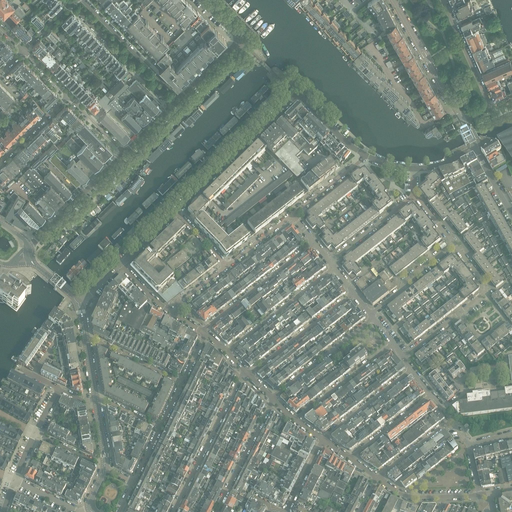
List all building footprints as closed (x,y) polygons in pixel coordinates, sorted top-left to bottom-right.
[(0,0),(0,13),(4,17),(8,13),(16,22),(17,22),(26,13),(18,5),(15,8),(6,0),(0,0)] [(52,0),(48,5),(52,9),(60,1),(58,0),(52,0)] [(111,0),(105,7),(108,11),(117,2),(116,1),(116,0),(111,0)] [(108,11),(112,15),(125,2),(123,0),(122,0),(119,4),(117,2),(108,11)] [(141,0),(143,1),(141,2),(142,3),(140,5),(142,7),(140,8),(142,10),(145,6),(146,7),(146,6),(146,7),(147,6),(146,6),(151,2),(151,1),(152,0),(141,0)] [(162,0),(163,1),(161,3),(163,5),(165,3),(168,6),(167,7),(173,14),(174,12),(178,15),(175,18),(177,20),(179,17),(182,20),(181,21),(184,24),(185,23),(197,11),(194,9),(194,8),(185,0),(186,0),(185,0),(162,0)] [(308,8),(312,4),(311,3),(314,0),(307,0),(301,5),(304,9),(307,7),(308,8)] [(376,12),(385,5),(385,3),(383,1),(382,0),(372,0),(367,4),(371,10),(372,10),(374,13),(376,12)] [(453,7),(458,18),(460,18),(463,17),(463,15),(467,13),(468,12),(470,12),(475,9),(473,5),(473,6),(469,0),(453,7)] [(60,1),(52,9),(47,14),(50,17),(52,15),(62,5),(62,3),(62,4),(60,1)] [(307,10),(310,14),(320,5),(317,1),(313,5),(312,4),(308,8),(308,9),(307,10)] [(125,2),(112,15),(116,19),(125,10),(123,9),(128,5),(125,2)] [(341,3),(336,7),(334,9),(337,11),(343,6),(341,3)] [(320,5),(310,14),(313,17),(315,15),(316,16),(320,13),(320,12),(323,9),(320,5)] [(385,5),(376,12),(385,31),(395,23),(388,9),(385,5)] [(485,8),(485,9),(486,13),(487,13),(487,14),(495,10),(492,5),(491,6),(490,6),(485,8)] [(116,19),(120,23),(129,14),(127,12),(131,8),(129,6),(125,10),(116,19)] [(197,11),(185,23),(181,27),(184,31),(185,31),(201,15),(197,11)] [(124,27),(137,15),(135,12),(131,16),(129,14),(120,23),(124,27)] [(320,13),(316,16),(317,17),(315,19),(318,22),(326,15),(323,12),(321,14),(320,13)] [(41,20),(40,18),(37,16),(35,14),(30,19),(39,28),(44,23),(41,20)] [(62,23),(67,28),(76,18),(72,14),(62,23)] [(137,15),(124,27),(136,39),(138,41),(152,55),(155,58),(156,59),(169,46),(168,45),(163,40),(162,40),(162,39),(163,38),(161,36),(160,37),(159,36),(147,24),(146,23),(148,22),(146,20),(144,22),(144,21),(138,14),(137,15)] [(208,23),(201,15),(185,31),(184,31),(174,41),(182,49),(200,32),(208,23)] [(326,15),(318,22),(321,26),(324,24),(325,25),(329,21),(328,20),(329,19),(326,15)] [(485,21),(487,20),(485,15),(472,20),(463,24),(461,25),(464,30),(479,23),(482,22),(485,21)] [(67,28),(71,33),(81,23),(76,18),(67,28)] [(324,27),(327,31),(335,24),(332,20),(330,22),(329,21),(325,25),(325,26),(324,27)] [(11,28),(18,35),(24,29),(25,28),(25,27),(23,25),(21,23),(19,25),(17,22),(11,28)] [(337,22),(335,24),(327,31),(330,35),(332,32),(333,33),(337,30),(336,29),(340,26),(337,22)] [(85,27),(81,23),(71,33),(73,34),(75,33),(77,35),(78,33),(85,27)] [(210,45),(216,51),(220,47),(226,41),(208,23),(200,32),(199,33),(201,35),(200,36),(206,41),(205,42),(209,46),(210,45)] [(385,31),(388,36),(399,30),(395,23),(385,31)] [(479,23),(464,30),(466,35),(466,36),(476,32),(474,28),(477,27),(480,26),(479,23)] [(77,39),(78,41),(89,31),(85,27),(78,33),(80,36),(77,39)] [(356,33),(358,35),(365,30),(362,27),(356,33)] [(24,29),(18,35),(24,41),(26,41),(32,35),(35,32),(33,30),(30,28),(28,30),(25,28),(24,29)] [(476,32),(466,36),(469,42),(470,45),(471,47),(473,51),(485,46),(487,45),(486,42),(487,42),(485,37),(483,38),(481,34),(480,35),(479,33),(482,31),(483,32),(487,31),(486,30),(485,28),(476,32)] [(332,36),(335,40),(343,33),(340,29),(338,31),(337,30),(333,33),(334,34),(332,36)] [(47,34),(55,43),(59,38),(51,30),(47,34)] [(365,30),(358,35),(361,38),(367,32),(365,30)] [(399,30),(388,36),(391,40),(401,34),(399,30)] [(92,35),(89,31),(78,41),(80,43),(84,39),(86,41),(92,35)] [(343,33),(335,40),(338,43),(341,41),(341,42),(346,38),(345,37),(346,36),(343,33)] [(391,40),(393,45),(404,39),(401,34),(391,40)] [(84,47),(86,49),(96,38),(92,35),(86,41),(83,44),(85,46),(84,47)] [(100,42),(96,38),(86,49),(87,50),(88,50),(90,52),(91,51),(100,42)] [(340,45),(344,48),(352,41),(348,38),(347,39),(346,38),(341,42),(342,43),(340,45)] [(393,45),(396,50),(406,44),(404,39),(393,45)] [(36,54),(43,47),(45,45),(40,41),(33,48),(33,50),(36,54)] [(355,45),(352,41),(344,48),(347,52),(349,50),(350,51),(354,47),(353,46),(355,45)] [(0,46),(0,55),(0,56),(9,47),(4,42),(0,46)] [(92,55),(93,56),(104,46),(100,42),(91,51),(93,53),(92,55)] [(209,46),(205,42),(204,43),(203,42),(176,69),(168,62),(172,58),(165,51),(156,59),(163,66),(159,70),(177,89),(216,51),(210,45),(209,46)] [(485,46),(473,51),(474,53),(476,59),(489,53),(487,49),(492,47),(490,43),(487,45),(485,46)] [(43,47),(36,54),(41,58),(52,46),(50,44),(45,49),(43,47)] [(396,50),(398,54),(409,48),(406,44),(396,50)] [(41,58),(45,62),(52,55),(50,53),(54,49),(52,46),(41,58)] [(104,46),(93,56),(95,58),(98,55),(100,58),(108,50),(104,46)] [(354,47),(350,51),(351,51),(349,53),(352,57),(360,50),(357,46),(355,48),(354,47)] [(0,65),(13,53),(13,51),(9,47),(0,56),(0,55),(0,65)] [(489,53),(476,59),(478,63),(479,65),(482,71),(495,65),(496,67),(510,61),(509,58),(506,59),(502,50),(505,49),(503,47),(489,53)] [(412,53),(409,48),(398,54),(401,59),(412,53)] [(99,62),(101,64),(111,53),(108,50),(100,58),(102,59),(101,60),(99,62)] [(49,66),(53,70),(60,64),(58,62),(62,57),(62,56),(65,53),(64,52),(60,55),(49,66)] [(363,53),(361,52),(353,58),(353,59),(354,58),(354,59),(352,61),(354,62),(353,63),(355,66),(356,65),(366,56),(363,53)] [(52,55),(45,62),(49,66),(60,55),(58,53),(53,57),(52,55)] [(111,53),(101,64),(102,65),(106,62),(108,63),(114,57),(111,53)] [(412,53),(401,59),(404,64),(415,58),(412,53)] [(356,65),(358,66),(357,67),(359,70),(360,69),(370,60),(366,56),(356,65)] [(107,70),(110,68),(118,60),(114,57),(108,63),(106,65),(107,67),(106,69),(107,70)] [(417,63),(415,58),(404,64),(407,69),(417,63)] [(118,60),(110,68),(111,70),(112,68),(114,70),(121,63),(118,60)] [(370,60),(360,69),(362,70),(361,72),(363,74),(365,73),(374,64),(370,60)] [(18,71),(25,64),(23,61),(21,62),(9,73),(13,76),(18,71)] [(53,70),(56,74),(63,67),(68,63),(66,61),(62,65),(60,63),(60,64),(53,70)] [(496,67),(483,73),(487,82),(511,70),(511,64),(510,61),(496,67)] [(121,63),(114,70),(116,72),(115,73),(116,75),(124,67),(121,63)] [(234,75),(239,80),(251,68),(247,63),(234,75)] [(407,69),(409,74),(420,68),(417,63),(407,69)] [(15,78),(17,80),(29,68),(28,66),(26,64),(25,64),(18,71),(20,73),(15,78)] [(56,74),(59,77),(71,66),(69,64),(65,68),(63,67),(56,74)] [(374,64),(365,73),(366,74),(365,76),(367,78),(369,77),(378,68),(374,64)] [(71,66),(59,77),(63,81),(70,73),(68,72),(73,68),(71,66)] [(124,67),(116,75),(118,77),(118,76),(120,78),(121,77),(128,71),(124,67)] [(29,68),(17,80),(19,82),(23,78),(25,80),(26,79),(33,72),(31,69),(29,68)] [(378,68),(369,77),(370,79),(369,80),(371,82),(373,81),(382,72),(378,68)] [(420,68),(409,74),(412,79),(423,72),(420,68)] [(511,70),(487,82),(488,84),(487,85),(488,86),(489,87),(506,80),(506,79),(511,77),(510,75),(511,74),(511,70)] [(70,73),(63,81),(66,84),(78,73),(76,71),(72,75),(70,73)] [(33,72),(26,79),(28,80),(23,85),(20,88),(22,90),(37,76),(35,74),(36,74),(33,72)] [(375,86),(377,85),(383,78),(386,76),(382,72),(373,81),(374,83),(373,84),(375,86)] [(423,72),(412,79),(415,83),(425,77),(423,72)] [(78,73),(66,84),(70,87),(77,81),(76,80),(77,80),(75,79),(79,75),(78,73)] [(318,98),(319,99),(319,98),(320,98),(321,97),(321,96),(321,95),(320,95),(320,94),(302,76),(301,75),(300,75),(299,75),(298,75),(297,76),(297,77),(297,78),(297,79),(298,79),(316,97),(316,98),(317,98),(318,98)] [(38,77),(37,76),(22,90),(25,92),(27,90),(27,89),(32,85),(34,87),(34,86),(41,80),(39,77),(38,77)] [(70,87),(73,91),(82,82),(84,80),(85,79),(84,77),(78,82),(77,81),(70,87)] [(415,83),(417,88),(428,82),(425,77),(415,83)] [(220,90),(224,94),(236,83),(231,78),(220,90)] [(377,85),(378,87),(377,88),(380,91),(381,89),(387,82),(383,78),(377,85)] [(110,90),(105,94),(112,100),(116,96),(121,101),(131,91),(127,88),(128,87),(127,86),(124,82),(121,79),(110,90)] [(128,87),(127,88),(131,91),(153,113),(159,107),(156,103),(158,101),(149,92),(148,91),(136,79),(128,87)] [(41,80),(34,86),(36,88),(31,93),(32,95),(44,83),(41,80)] [(74,92),(76,94),(83,87),(82,86),(86,81),(84,80),(82,82),(73,91),(74,92)] [(506,80),(489,87),(492,93),(502,88),(508,85),(506,82),(507,82),(506,80)] [(392,87),(387,82),(381,89),(382,91),(381,92),(384,95),(385,93),(392,87)] [(417,88),(420,92),(430,86),(428,82),(417,88)] [(41,94),(48,87),(44,83),(32,95),(34,97),(39,92),(41,94)] [(83,87),(76,94),(80,98),(91,86),(88,86),(85,89),(83,87)] [(91,86),(80,98),(83,101),(90,95),(88,93),(94,88),(92,86),(91,86)] [(249,101),(253,105),(268,90),(264,86),(249,101)] [(430,86),(420,92),(422,97),(433,91),(432,88),(430,86)] [(38,100),(40,102),(51,90),(48,87),(41,94),(43,95),(38,100)] [(396,91),(392,87),(385,93),(386,95),(385,96),(388,99),(389,98),(389,97),(396,91)] [(502,88),(492,93),(494,99),(496,99),(507,94),(504,89),(503,90),(502,88)] [(51,90),(40,102),(41,104),(46,99),(48,101),(41,107),(45,111),(57,98),(57,96),(51,90)] [(0,97),(0,105),(3,109),(0,112),(3,110),(4,110),(14,99),(14,98),(12,96),(11,95),(7,91),(0,97)] [(400,95),(396,91),(389,97),(389,98),(390,99),(389,100),(392,103),(393,102),(393,101),(400,95)] [(433,91),(422,97),(425,102),(436,96),(433,91)] [(202,105),(206,109),(219,96),(215,92),(202,105)] [(83,101),(86,105),(95,96),(93,94),(91,96),(90,95),(83,101)] [(105,94),(97,102),(101,106),(106,111),(100,117),(99,117),(100,119),(108,126),(112,130),(114,133),(120,139),(123,141),(123,142),(129,135),(134,131),(112,107),(108,104),(112,100),(105,94)] [(404,99),(400,95),(393,101),(393,102),(394,103),(393,104),(396,107),(397,106),(404,99)] [(95,96),(86,105),(90,108),(98,100),(96,98),(95,96)] [(112,100),(108,104),(112,107),(134,131),(141,124),(142,123),(135,116),(132,112),(126,106),(125,105),(121,101),(116,96),(112,100)] [(436,96),(425,102),(428,107),(439,101),(436,96)] [(133,97),(125,105),(126,106),(132,112),(135,116),(142,123),(151,114),(144,107),(143,109),(140,107),(142,105),(133,97)] [(0,115),(2,118),(12,108),(14,105),(19,101),(16,99),(16,100),(16,101),(15,100),(14,99),(4,110),(3,110),(0,112),(0,113),(2,115),(1,116),(0,115)] [(400,111),(401,110),(407,103),(408,103),(404,99),(397,106),(398,107),(397,108),(400,111)] [(33,108),(40,115),(44,111),(32,100),(30,101),(35,106),(33,108)] [(428,107),(431,112),(441,106),(439,101),(428,107)] [(97,102),(91,109),(94,113),(101,106),(97,102)] [(234,114),(239,119),(252,107),(247,102),(234,114)] [(411,108),(409,105),(407,103),(401,110),(402,111),(401,112),(404,115),(405,114),(410,108),(411,108)] [(285,117),(282,119),(287,124),(294,131),(297,129),(291,123),(303,110),(297,104),(284,117),(285,117)] [(441,106),(431,112),(433,116),(444,110),(441,106)] [(55,117),(55,118),(55,117),(57,120),(58,121),(59,119),(61,117),(63,116),(62,116),(70,109),(68,107),(67,107),(68,107),(65,107),(55,117)] [(28,110),(36,119),(40,115),(33,108),(31,110),(29,108),(28,110)] [(185,122),(189,126),(193,122),(194,122),(196,120),(195,120),(203,112),(199,108),(191,116),(191,115),(189,117),(189,118),(185,122)] [(408,119),(409,118),(413,114),(414,113),(412,110),(410,108),(405,114),(406,115),(405,116),(408,119)] [(63,119),(60,122),(61,123),(60,124),(61,125),(73,113),(70,109),(62,116),(63,116),(61,117),(63,119)] [(28,114),(26,115),(33,122),(36,119),(28,110),(26,112),(28,114)] [(291,123),(297,129),(309,117),(303,110),(291,123)] [(73,113),(61,125),(62,126),(62,125),(63,126),(68,122),(70,123),(77,116),(73,113)] [(415,115),(413,114),(409,118),(410,119),(409,120),(414,125),(415,126),(416,126),(417,126),(417,125),(418,125),(418,124),(419,123),(419,122),(418,121),(415,115)] [(22,115),(21,117),(29,126),(33,122),(26,115),(24,117),(22,115)] [(71,125),(67,130),(69,131),(81,120),(77,116),(70,123),(71,125)] [(21,120),(19,122),(26,129),(29,126),(21,117),(19,118),(21,120)] [(219,132),(223,135),(238,121),(234,117),(219,132)] [(297,129),(294,131),(309,146),(309,145),(313,142),(312,141),(315,139),(323,131),(309,117),(297,129)] [(272,153),(289,171),(293,175),(297,178),(307,169),(306,168),(296,157),(303,150),(308,155),(314,150),(309,145),(309,146),(294,131),(287,124),(282,119),(276,125),(275,126),(274,127),(274,126),(273,127),(286,139),(279,146),(272,153)] [(52,120),(48,124),(55,131),(55,130),(59,135),(61,133),(59,130),(60,128),(56,124),(54,122),(52,120)] [(81,120),(69,131),(71,133),(75,129),(77,131),(84,124),(81,120)] [(14,124),(22,132),(26,129),(19,122),(17,124),(15,122),(14,124)] [(77,131),(76,132),(89,144),(87,145),(103,161),(105,160),(105,161),(112,153),(113,154),(113,153),(84,123),(84,124),(77,131)] [(451,124),(447,126),(444,128),(442,129),(444,133),(446,132),(454,127),(452,123),(451,124)] [(12,129),(19,136),(22,132),(14,124),(12,126),(14,127),(12,129)] [(48,124),(45,127),(56,139),(58,136),(54,132),(55,131),(48,124)] [(168,136),(173,141),(185,129),(180,124),(168,136)] [(441,134),(435,125),(431,128),(430,128),(426,131),(425,131),(425,132),(425,133),(425,134),(425,135),(426,136),(428,136),(429,135),(434,132),(437,137),(441,134)] [(45,127),(40,131),(47,138),(49,136),(54,141),(56,139),(45,127)] [(267,134),(279,146),(286,139),(273,127),(271,129),(267,134)] [(8,129),(7,131),(15,139),(19,136),(12,129),(10,131),(8,129)] [(511,130),(497,139),(511,160),(511,130)] [(5,136),(12,143),(15,139),(7,131),(5,132),(7,134),(5,136)] [(40,131),(37,135),(46,144),(48,142),(46,140),(48,139),(47,138),(40,131)] [(313,142),(309,145),(314,150),(320,145),(329,136),(323,131),(315,139),(312,141),(313,142)] [(204,146),(208,150),(222,136),(217,132),(204,146)] [(279,146),(267,134),(260,140),(260,141),(267,148),(272,153),(279,146)] [(37,135),(34,138),(41,146),(43,144),(44,146),(46,144),(37,135)] [(0,137),(8,146),(12,143),(5,136),(3,138),(1,136),(0,137)] [(329,136),(320,145),(324,149),(332,140),(329,136)] [(0,145),(5,150),(8,146),(0,137),(0,145)] [(66,142),(65,143),(76,154),(77,153),(82,157),(94,170),(103,161),(87,145),(85,144),(81,148),(71,137),(70,138),(66,142)] [(159,146),(163,150),(172,141),(168,137),(159,146)] [(34,138),(30,142),(39,151),(41,149),(39,147),(41,146),(34,138)] [(324,149),(327,152),(336,144),(332,140),(324,149)] [(267,148),(260,141),(259,141),(257,143),(246,154),(245,155),(243,157),(206,193),(203,196),(203,197),(203,198),(201,199),(207,206),(209,204),(210,204),(213,201),(250,164),(252,163),(253,161),(265,150),(264,150),(266,148),(267,148)] [(30,142),(27,145),(34,152),(36,151),(37,152),(39,151),(30,142)] [(481,151),(486,158),(495,153),(500,150),(496,142),(481,151)] [(54,144),(25,172),(30,177),(29,178),(26,181),(35,190),(36,190),(42,196),(54,209),(65,199),(51,185),(50,186),(35,170),(49,156),(50,157),(54,153),(58,149),(54,144)] [(339,147),(336,144),(327,152),(334,159),(335,158),(344,150),(341,148),(339,147)] [(27,145),(23,149),(32,158),(34,156),(32,154),(34,152),(27,145)] [(148,158),(152,162),(163,152),(159,148),(148,158)] [(23,149),(20,152),(27,159),(28,158),(30,159),(32,158),(23,149)] [(190,159),(195,164),(204,155),(199,150),(190,159)] [(335,158),(338,161),(339,162),(341,160),(342,158),(347,152),(344,150),(335,158)] [(20,152),(16,155),(25,165),(27,163),(25,161),(27,159),(20,152)] [(342,158),(345,160),(350,154),(350,153),(347,152),(342,158)] [(50,157),(48,159),(76,187),(82,182),(78,177),(67,166),(54,153),(50,157)] [(495,153),(486,158),(489,164),(499,158),(495,153)] [(16,155),(12,159),(19,166),(22,164),(23,166),(25,165),(16,155)] [(82,157),(76,163),(89,175),(94,170),(82,157)] [(460,163),(463,169),(466,167),(467,169),(477,163),(474,157),(472,157),(460,163)] [(309,166),(306,168),(307,169),(311,174),(319,183),(337,169),(334,165),(329,158),(316,168),(317,169),(313,172),(309,166)] [(490,165),(493,171),(506,164),(503,158),(490,165)] [(12,159),(9,162),(18,172),(20,170),(18,168),(19,166),(12,159)] [(138,172),(142,175),(151,162),(146,159),(138,172)] [(67,166),(78,177),(82,182),(89,175),(76,163),(73,160),(67,166)] [(9,162),(5,166),(12,173),(14,171),(16,173),(18,172),(9,162)] [(173,178),(177,181),(193,166),(189,162),(173,178)] [(463,169),(460,163),(454,166),(452,168),(434,172),(435,172),(441,182),(449,196),(452,194),(453,194),(456,192),(471,184),(466,176),(464,173),(466,173),(465,170),(463,169)] [(477,163),(467,169),(468,171),(469,170),(470,173),(480,168),(477,163)] [(5,166),(2,169),(11,178),(13,177),(11,174),(12,173),(5,166)] [(352,178),(358,186),(364,181),(366,183),(364,184),(366,187),(368,186),(377,196),(375,198),(377,201),(379,199),(380,201),(378,203),(377,203),(373,206),(380,214),(384,211),(392,205),(392,204),(392,203),(393,203),(393,202),(393,201),(392,200),(391,200),(390,201),(389,201),(389,200),(388,200),(386,197),(388,196),(386,194),(387,193),(382,188),(382,187),(378,183),(379,183),(378,182),(374,177),(373,177),(372,175),(370,176),(368,174),(368,173),(367,173),(367,172),(368,171),(368,170),(368,169),(367,169),(366,168),(365,169),(364,169),(352,178)] [(470,176),(471,178),(482,172),(480,168),(470,173),(471,176),(470,176)] [(2,169),(0,171),(0,174),(5,180),(7,178),(9,180),(11,178),(2,169)] [(50,171),(44,178),(51,185),(65,199),(71,193),(50,171)] [(420,191),(430,204),(437,198),(434,194),(433,194),(431,192),(433,190),(434,191),(436,190),(434,187),(441,182),(435,172),(433,173),(433,172),(425,181),(427,183),(425,185),(426,186),(423,188),(423,187),(422,187),(421,187),(420,187),(420,188),(419,188),(420,189),(420,190),(420,191)] [(482,172),(471,178),(472,180),(473,179),(475,182),(485,177),(482,172)] [(22,175),(19,178),(33,192),(35,190),(26,181),(29,178),(24,173),(22,175)] [(128,188),(134,193),(144,179),(138,174),(128,188)] [(300,181),(308,192),(319,183),(311,174),(304,179),(303,179),(300,181)] [(475,182),(471,184),(456,192),(453,194),(456,199),(465,195),(488,182),(485,177),(475,182)] [(158,191),(163,195),(176,182),(172,178),(158,191)] [(352,178),(347,181),(354,190),(358,187),(358,186),(352,178)] [(118,183),(124,187),(127,184),(121,179),(118,183)] [(242,228),(250,238),(250,237),(250,238),(308,192),(300,181),(299,180),(298,179),(293,183),(296,186),(247,224),(245,221),(240,224),(243,228),(242,228)] [(347,181),(343,185),(350,193),(354,190),(347,181)] [(343,185),(339,188),(346,196),(350,193),(343,185)] [(491,219),(511,255),(511,234),(499,212),(488,192),(492,190),(490,187),(486,189),(484,186),(475,191),(489,215),(490,217),(491,219)] [(335,191),(342,200),(346,196),(339,188),(335,191)] [(116,201),(120,206),(132,194),(128,189),(116,201)] [(331,194),(338,203),(342,200),(335,191),(331,194)] [(15,200),(5,217),(30,232),(31,232),(32,231),(39,225),(22,208),(23,208),(21,206),(24,201),(25,199),(18,195),(14,192),(10,196),(12,197),(15,200)] [(142,205),(146,209),(158,197),(154,193),(142,205)] [(338,203),(331,194),(327,197),(334,206),(338,203)] [(42,196),(35,203),(48,216),(54,209),(42,196)] [(327,197),(323,200),(330,209),(334,206),(327,197)] [(440,202),(437,198),(430,204),(433,208),(440,202)] [(207,206),(201,199),(200,199),(197,202),(196,202),(195,203),(194,203),(193,204),(192,205),(191,206),(191,207),(190,208),(188,211),(189,213),(187,216),(191,220),(191,219),(195,222),(194,223),(219,248),(226,257),(238,247),(250,238),(242,228),(231,237),(229,239),(228,238),(205,214),(205,215),(202,212),(207,207),(207,206)] [(455,204),(458,209),(464,204),(461,199),(455,204)] [(323,200),(319,204),(326,212),(330,209),(323,200)] [(98,216),(102,220),(117,206),(113,201),(98,216)] [(23,208),(22,208),(39,225),(45,218),(29,202),(23,208)] [(444,207),(440,202),(433,208),(436,212),(444,207)] [(316,206),(323,215),(326,212),(319,204),(316,206)] [(366,206),(376,218),(380,214),(373,206),(371,208),(368,204),(366,206)] [(400,215),(406,222),(413,217),(414,219),(412,221),(414,224),(416,222),(425,233),(423,234),(425,237),(427,236),(429,238),(426,240),(426,239),(421,242),(428,251),(432,248),(432,247),(441,240),(441,239),(441,237),(440,237),(438,237),(438,238),(434,234),(437,231),(436,232),(435,230),(431,225),(430,224),(422,213),(422,214),(420,211),(421,211),(421,210),(418,213),(415,209),(416,208),(416,207),(416,206),(415,205),(413,205),(412,206),(412,205),(404,212),(400,215)] [(316,206),(313,209),(320,217),(323,215),(316,206)] [(365,212),(372,221),(376,218),(366,206),(365,207),(368,210),(365,212)] [(436,212),(440,217),(447,211),(444,207),(436,212)] [(126,221),(130,225),(143,213),(139,208),(126,221)] [(320,217),(313,209),(307,213),(310,217),(306,221),(312,229),(317,226),(320,230),(325,227),(323,224),(324,223),(320,217)] [(358,212),(368,224),(372,221),(365,212),(363,214),(360,211),(358,212)] [(447,211),(440,217),(443,221),(448,218),(447,218),(450,215),(447,211)] [(357,219),(364,227),(368,224),(358,212),(357,213),(360,217),(357,219)] [(448,218),(451,222),(458,216),(454,212),(450,215),(447,218),(448,218)] [(396,218),(402,227),(407,223),(406,222),(400,215),(396,218)] [(458,216),(451,222),(454,226),(461,220),(458,216)] [(364,227),(357,219),(355,221),(352,217),(350,218),(360,230),(364,227)] [(83,232),(88,237),(102,223),(97,218),(83,232)] [(349,225),(356,233),(360,230),(350,218),(349,219),(352,223),(349,225)] [(396,218),(392,221),(398,230),(402,227),(396,218)] [(454,226),(458,230),(465,225),(461,220),(454,226)] [(183,291),(178,284),(174,278),(156,259),(158,256),(157,255),(160,252),(165,257),(167,256),(162,251),(168,245),(173,250),(174,248),(169,243),(176,237),(181,242),(182,241),(177,236),(184,229),(177,221),(150,248),(148,250),(147,250),(132,265),(132,267),(157,292),(158,292),(158,293),(168,303),(183,291)] [(392,221),(387,225),(394,233),(398,230),(392,221)] [(356,233),(349,225),(347,227),(344,223),(342,225),(352,237),(356,233)] [(292,225),(285,231),(291,239),(292,241),(295,238),(300,235),(292,225)] [(352,237),(342,225),(341,226),(344,229),(341,231),(348,240),(352,237)] [(383,228),(390,236),(394,233),(387,225),(383,228)] [(465,225),(458,230),(461,235),(468,229),(465,225)] [(112,237),(114,239),(123,231),(121,228),(112,237)] [(383,228),(380,231),(386,239),(390,236),(383,228)] [(127,234),(130,238),(136,232),(133,229),(127,234)] [(348,240),(341,231),(335,236),(331,231),(329,232),(327,229),(322,233),(326,237),(321,240),(328,249),(332,245),(336,249),(348,240)] [(291,239),(285,231),(281,234),(287,242),(288,244),(292,241),(291,239)] [(380,231),(376,234),(382,242),(386,239),(380,231)] [(463,238),(467,242),(474,236),(470,232),(463,238)] [(284,245),(287,242),(281,234),(278,237),(284,245)] [(376,234),(372,237),(378,245),(382,242),(376,234)] [(69,248),(73,251),(85,239),(81,235),(69,248)] [(295,238),(297,241),(301,246),(306,243),(300,235),(295,238)] [(474,236),(467,242),(470,246),(477,240),(474,236)] [(58,243),(62,246),(67,240),(64,237),(61,240),(58,243)] [(278,237),(274,239),(281,247),(283,245),(284,247),(285,246),(284,245),(278,237)] [(368,240),(374,249),(378,245),(372,237),(368,240)] [(98,246),(103,251),(111,243),(106,238),(98,246)] [(271,242),(277,250),(278,251),(282,249),(281,247),(274,239),(271,242)] [(368,240),(364,243),(371,252),(374,249),(368,240)] [(470,246),(473,250),(481,245),(477,240),(470,246)] [(415,242),(424,254),(428,251),(421,242),(419,244),(416,241),(415,242)] [(277,250),(271,242),(267,245),(274,253),(277,250)] [(413,249),(420,257),(424,254),(415,242),(413,243),(416,247),(413,249)] [(293,243),(290,245),(295,251),(298,249),(294,243),(294,244),(293,243)] [(360,246),(367,255),(371,252),(364,243),(360,246)] [(264,247),(270,255),(272,254),(274,255),(275,254),(274,253),(267,245),(264,247)] [(295,251),(290,245),(286,248),(291,254),(295,251)] [(484,249),(481,245),(473,250),(477,255),(480,252),(480,253),(484,249)] [(356,249),(363,258),(367,255),(360,246),(356,249)] [(264,247),(261,250),(267,258),(268,259),(269,258),(268,257),(270,255),(264,247)] [(408,247),(407,248),(416,260),(420,257),(413,249),(411,251),(408,247)] [(283,251),(288,257),(291,254),(286,248),(283,251)] [(416,260),(407,248),(405,250),(408,253),(405,255),(412,264),(416,260)] [(56,261),(60,265),(70,253),(66,249),(56,261)] [(87,260),(91,264),(102,253),(98,249),(87,260)] [(363,258),(356,249),(343,259),(347,263),(342,267),(349,275),(353,272),(357,276),(361,272),(359,270),(360,268),(356,263),(363,258)] [(167,263),(173,271),(175,269),(176,269),(190,259),(183,250),(169,261),(167,263)] [(257,253),(264,260),(265,259),(267,260),(268,259),(267,258),(261,250),(257,253)] [(288,257),(283,251),(279,253),(280,254),(284,259),(288,257)] [(308,254),(315,263),(318,260),(319,259),(313,251),(312,251),(308,254)] [(472,258),(476,262),(483,257),(480,253),(480,252),(477,255),(472,258)] [(254,255),(260,263),(262,265),(263,263),(264,262),(264,260),(257,253),(254,255)] [(399,255),(408,267),(412,264),(405,255),(403,257),(400,253),(399,255)] [(304,257),(311,266),(313,264),(315,263),(308,254),(304,257)] [(250,258),(257,266),(260,263),(254,255),(250,258)] [(408,267),(399,255),(397,256),(400,259),(397,261),(404,270),(408,267)] [(273,258),(278,265),(281,262),(277,257),(276,256),(273,258)] [(438,267),(444,274),(449,271),(448,270),(451,268),(452,270),(451,271),(453,273),(455,271),(466,284),(463,286),(465,288),(466,287),(468,289),(465,291),(464,290),(460,294),(466,301),(479,291),(478,290),(479,289),(479,288),(479,287),(478,286),(476,286),(476,287),(474,285),(476,284),(475,283),(474,281),(475,280),(461,263),(459,264),(458,262),(457,263),(455,260),(456,260),(456,258),(456,257),(455,257),(453,257),(452,256),(438,266),(439,267),(438,267)] [(205,258),(207,261),(208,260),(213,267),(218,264),(212,257),(208,259),(206,257),(205,258)] [(311,266),(304,257),(299,260),(306,269),(311,266)] [(476,262),(479,267),(487,261),(483,257),(476,262)] [(251,268),(252,270),(253,271),(254,271),(258,268),(257,266),(250,258),(246,261),(252,268),(251,268)] [(269,261),(271,263),(274,267),(278,265),(273,258),(269,261)] [(315,263),(319,267),(323,264),(319,259),(318,260),(315,263),(313,264),(314,265),(315,263)] [(203,263),(209,271),(213,267),(208,260),(207,261),(203,263)] [(391,261),(400,273),(404,270),(397,261),(395,263),(392,260),(391,261)] [(66,277),(71,282),(87,266),(83,261),(80,264),(79,263),(78,264),(78,265),(75,268),(74,268),(71,271),(72,272),(71,272),(70,272),(69,273),(69,274),(66,277)] [(243,264),(248,271),(249,272),(252,270),(251,268),(252,268),(246,261),(243,264)] [(295,264),(299,270),(303,267),(298,261),(295,264)] [(400,273),(391,261),(389,262),(392,266),(389,268),(396,276),(400,273)] [(490,265),(487,261),(479,267),(483,271),(490,265)] [(198,263),(196,265),(198,267),(199,267),(205,274),(209,271),(203,263),(200,266),(198,263)] [(264,268),(263,267),(262,265),(260,263),(257,266),(258,268),(260,270),(264,275),(268,273),(264,268)] [(243,264),(239,267),(244,274),(248,271),(243,264)] [(266,264),(263,267),(264,268),(268,273),(271,270),(267,265),(266,264)] [(291,267),(294,271),(295,273),(299,270),(295,264),(291,267)] [(493,269),(490,265),(483,271),(486,275),(493,269)] [(308,269),(308,270),(314,277),(318,274),(315,270),(312,266),(308,269)] [(195,270),(200,277),(205,274),(199,267),(198,267),(195,270)] [(235,270),(240,277),(244,274),(239,267),(235,270)] [(290,274),(294,279),(298,276),(295,273),(294,271),(291,267),(287,270),(290,274)] [(438,267),(434,270),(440,278),(444,274),(438,267)] [(256,273),(260,279),(264,275),(260,270),(258,268),(254,271),(255,273),(256,273)] [(371,271),(377,278),(379,276),(374,269),(371,271)] [(497,274),(493,269),(486,275),(489,279),(497,274)] [(189,270),(188,271),(190,274),(191,273),(196,280),(200,277),(195,270),(191,273),(189,270)] [(231,274),(238,282),(241,279),(240,277),(235,270),(231,274)] [(283,273),(290,282),(294,279),(290,274),(287,270),(283,273)] [(304,273),(310,280),(314,277),(308,270),(304,273)] [(370,302),(373,306),(397,287),(394,283),(392,284),(389,281),(393,278),(387,270),(379,276),(382,280),(370,289),(364,282),(366,281),(364,277),(355,284),(366,298),(368,300),(369,302),(370,302)] [(430,274),(436,281),(440,278),(434,270),(430,274)] [(191,273),(190,274),(186,277),(192,284),(196,280),(191,273)] [(251,274),(252,276),(256,282),(260,279),(256,273),(255,273),(254,274),(252,273),(251,274)] [(290,282),(283,273),(279,276),(284,282),(286,285),(290,282)] [(300,276),(303,279),(306,283),(310,280),(304,273),(300,276)] [(227,277),(234,285),(238,282),(231,274),(227,277)] [(436,281),(430,274),(426,277),(431,284),(436,281)] [(489,279),(493,284),(500,278),(497,274),(489,279)] [(120,277),(114,283),(118,288),(119,289),(126,282),(121,277),(121,276),(120,277)] [(248,279),(252,285),(256,282),(252,276),(248,279)] [(284,282),(279,276),(275,280),(280,285),(284,282)] [(327,279),(331,284),(335,280),(332,276),(327,279)] [(182,280),(188,287),(192,284),(186,277),(183,279),(181,277),(179,278),(181,281),(182,280)] [(223,280),(230,288),(234,285),(227,277),(223,280)] [(242,280),(248,288),(252,285),(248,279),(246,277),(242,280)] [(421,280),(427,288),(431,284),(426,277),(421,280)] [(296,281),(301,287),(306,283),(303,279),(302,280),(300,278),(296,281)] [(500,278),(493,284),(496,288),(503,282),(500,278)] [(331,284),(327,279),(323,283),(329,291),(333,289),(331,286),(330,285),(331,284)] [(182,280),(181,281),(178,284),(183,291),(188,287),(182,280)] [(230,288),(223,280),(219,283),(226,291),(230,288)] [(238,283),(245,291),(248,288),(242,280),(238,283)] [(267,286),(273,293),(276,291),(273,288),(278,285),(274,280),(267,286)] [(331,284),(334,288),(339,284),(335,280),(331,284)] [(417,284),(423,291),(427,288),(421,280),(417,284)] [(301,287),(296,281),(293,284),(294,286),(294,287),(297,291),(301,287)] [(2,283),(0,285),(0,298),(12,307),(16,310),(25,299),(27,296),(31,296),(31,295),(29,292),(28,291),(27,290),(24,287),(22,286),(20,285),(19,284),(17,283),(15,283),(13,282),(11,282),(10,282),(9,284),(14,288),(13,290),(12,289),(2,283)] [(126,282),(119,289),(121,291),(120,292),(128,300),(136,292),(126,282)] [(106,290),(106,291),(112,294),(118,288),(114,283),(111,286),(110,286),(106,290)] [(215,286),(222,294),(226,291),(219,283),(215,286)] [(234,286),(236,288),(241,294),(245,291),(238,283),(234,286)] [(319,285),(325,293),(326,294),(329,291),(323,283),(319,285)] [(423,291),(417,284),(413,287),(419,294),(423,291)] [(316,288),(322,296),(325,293),(319,285),(316,288)] [(215,286),(211,289),(218,297),(222,294),(215,286)] [(262,290),(267,296),(268,298),(270,297),(271,295),(270,294),(271,293),(266,286),(262,290)] [(285,294),(288,297),(292,294),(288,289),(285,286),(281,289),(283,291),(285,294)] [(413,287),(409,290),(414,298),(419,294),(413,287)] [(232,291),(237,297),(241,294),(236,288),(232,291)] [(313,291),(318,297),(319,299),(322,296),(316,288),(313,291)] [(330,292),(336,300),(341,297),(337,292),(334,288),(330,292)] [(218,297),(211,289),(208,292),(213,298),(212,299),(214,301),(218,297)] [(337,292),(341,297),(346,293),(342,289),(337,292)] [(258,293),(263,299),(267,296),(262,290),(258,293)] [(414,298),(409,290),(405,294),(410,301),(414,298)] [(104,294),(103,296),(118,303),(119,301),(116,300),(117,296),(112,294),(106,291),(105,291),(104,294)] [(228,294),(233,300),(237,297),(232,291),(228,294)] [(279,294),(284,301),(288,297),(285,294),(283,291),(279,294)] [(309,293),(314,299),(315,299),(318,297),(313,291),(310,292),(309,293)] [(491,297),(495,301),(502,296),(499,291),(491,297)] [(136,292),(128,300),(132,304),(129,306),(132,310),(135,307),(139,311),(147,303),(136,292)] [(208,292),(203,295),(209,302),(212,299),(213,298),(208,292)] [(330,292),(326,294),(333,303),(336,300),(330,292)] [(237,323),(240,326),(244,332),(253,325),(245,315),(247,313),(248,315),(253,311),(252,310),(255,308),(262,317),(271,310),(265,302),(263,299),(258,293),(246,302),(242,305),(242,306),(230,314),(235,320),(237,323)] [(314,299),(309,293),(306,296),(310,302),(314,299)] [(233,300),(228,294),(224,297),(229,303),(233,300)] [(274,297),(280,304),(284,301),(279,294),(278,294),(274,297)] [(325,297),(324,298),(325,300),(330,305),(333,303),(326,294),(326,295),(327,297),(326,298),(325,297)] [(400,297),(406,304),(410,301),(405,294),(400,297)] [(455,297),(461,305),(466,301),(460,294),(455,297)] [(203,295),(200,298),(203,302),(204,301),(206,304),(209,302),(203,295)] [(269,299),(276,307),(280,304),(274,297),(273,295),(269,299)] [(102,298),(101,301),(112,307),(114,304),(117,306),(118,303),(103,296),(102,298)] [(302,299),(309,307),(312,304),(310,302),(306,296),(302,299)] [(495,301),(498,306),(505,300),(502,296),(495,301)] [(220,300),(225,306),(229,303),(224,297),(220,300)] [(320,300),(326,308),(330,305),(325,300),(324,298),(323,297),(320,300)] [(396,300),(402,308),(406,304),(400,297),(396,300)] [(461,305),(455,297),(451,301),(457,308),(461,305)] [(201,304),(203,306),(206,304),(204,301),(203,302),(200,298),(196,301),(199,305),(201,304)] [(269,299),(265,302),(271,310),(276,307),(269,299)] [(309,307),(302,299),(299,301),(302,306),(303,306),(304,307),(306,309),(309,307)] [(216,304),(221,309),(225,306),(220,300),(216,304)] [(320,300),(316,302),(323,311),(326,308),(320,300)] [(398,311),(402,308),(396,300),(392,304),(392,305),(393,305),(398,311)] [(498,306),(501,310),(509,304),(505,300),(498,306)] [(99,304),(98,306),(114,313),(115,314),(116,312),(111,309),(112,307),(101,301),(99,304)] [(351,311),(354,314),(359,310),(352,301),(351,301),(347,305),(351,311)] [(457,308),(451,301),(447,304),(453,311),(457,308)] [(323,311),(316,302),(309,308),(316,316),(323,311)] [(125,303),(117,320),(121,322),(139,331),(150,307),(147,303),(139,311),(135,307),(132,310),(129,306),(125,303)] [(296,310),(297,312),(301,309),(300,307),(297,303),(293,306),(296,310)] [(189,306),(198,315),(202,312),(199,309),(197,306),(196,308),(192,304),(189,306)] [(221,309),(216,304),(212,307),(217,313),(221,309),(221,310),(221,309)] [(390,310),(393,315),(398,311),(393,305),(392,305),(392,304),(387,307),(388,308),(386,310),(388,312),(390,310)] [(443,307),(448,315),(453,311),(447,304),(443,307)] [(501,310),(505,314),(511,308),(509,304),(501,310)] [(211,311),(201,318),(202,319),(203,319),(205,322),(212,317),(212,316),(217,313),(212,307),(211,305),(206,308),(208,310),(210,309),(211,311)] [(343,308),(348,314),(351,311),(347,305),(343,308)] [(97,308),(96,311),(107,317),(109,314),(113,315),(114,313),(98,306),(97,308)] [(295,314),(297,312),(296,310),(293,306),(289,309),(292,313),(294,315),(295,317),(297,316),(296,314),(296,315),(295,314)] [(150,307),(139,331),(150,336),(151,335),(153,336),(159,326),(163,316),(164,315),(160,313),(152,308),(151,307),(150,307)] [(443,307),(438,311),(444,318),(448,315),(443,307)] [(198,315),(201,318),(211,311),(210,309),(208,310),(206,308),(202,312),(198,315)] [(309,308),(305,311),(311,320),(316,316),(309,308)] [(339,311),(344,317),(348,314),(343,308),(339,311)] [(292,313),(289,309),(284,313),(289,319),(294,315),(292,313)] [(39,331),(47,337),(49,338),(54,331),(50,329),(54,324),(58,327),(59,326),(64,318),(54,310),(44,324),(39,331)] [(359,310),(354,314),(352,315),(353,316),(355,316),(356,317),(357,318),(358,317),(362,314),(359,310)] [(95,314),(94,316),(109,323),(111,324),(112,322),(106,319),(107,317),(96,311),(95,314)] [(302,317),(306,323),(311,320),(305,311),(302,313),(305,316),(304,317),(303,316),(302,317)] [(335,314),(340,320),(344,317),(339,311),(335,314)] [(398,311),(393,315),(399,322),(403,318),(398,311)] [(438,311),(434,314),(440,321),(444,318),(438,311)] [(280,316),(285,322),(289,319),(284,313),(280,316)] [(228,323),(229,325),(235,320),(230,314),(224,320),(227,324),(228,323)] [(335,314),(332,317),(336,323),(340,320),(335,314)] [(430,317),(436,325),(440,321),(434,314),(430,317)] [(92,320),(91,321),(94,322),(103,326),(104,324),(108,325),(109,323),(94,316),(93,318),(92,320)] [(153,337),(152,340),(155,342),(157,343),(159,343),(161,345),(163,346),(166,339),(175,322),(174,322),(175,321),(166,316),(165,317),(163,316),(159,326),(153,336),(153,337)] [(276,319),(281,325),(285,322),(280,316),(276,319)] [(295,317),(298,321),(302,327),(306,323),(302,317),(300,319),(299,318),(299,319),(297,316),(295,317)] [(336,323),(332,317),(328,319),(332,325),(336,323)] [(354,317),(352,319),(356,325),(360,322),(357,318),(356,317),(354,317)] [(430,317),(426,321),(431,328),(436,325),(430,317)] [(59,326),(61,327),(72,326),(71,323),(64,318),(59,326)] [(348,322),(353,328),(356,325),(352,319),(351,318),(349,320),(348,319),(347,320),(348,322)] [(281,326),(281,325),(276,319),(272,323),(275,327),(276,329),(281,326)] [(331,331),(333,330),(331,327),(332,325),(328,319),(324,322),(329,328),(331,331)] [(343,323),(349,331),(353,328),(348,322),(347,320),(343,323)] [(294,324),(298,330),(302,327),(298,321),(294,324)] [(426,321),(421,324),(427,331),(431,328),(426,321)] [(454,327),(457,331),(465,325),(461,321),(454,327)] [(93,326),(92,328),(95,329),(102,332),(103,333),(106,328),(103,326),(94,322),(92,325),(93,326)] [(166,339),(163,346),(165,347),(170,349),(174,342),(182,327),(180,326),(181,325),(180,324),(179,324),(179,323),(178,323),(176,322),(176,323),(175,323),(175,322),(166,339)] [(319,326),(324,332),(326,335),(331,331),(329,328),(324,322),(319,326)] [(220,330),(221,331),(225,328),(224,326),(223,327),(220,323),(217,326),(220,329),(219,330),(220,331),(220,330)] [(267,326),(272,332),(276,329),(275,327),(272,323),(267,326)] [(339,326),(340,328),(345,334),(349,331),(343,323),(339,326)] [(403,327),(409,334),(413,331),(413,330),(408,323),(403,327)] [(503,326),(508,334),(511,330),(511,328),(507,323),(503,326)] [(290,327),(295,333),(298,330),(294,324),(290,327)] [(421,324),(417,327),(423,335),(427,331),(421,324)] [(457,331),(461,335),(468,330),(465,325),(457,331)] [(220,329),(217,326),(212,329),(220,337),(222,335),(219,332),(221,331),(220,330),(220,331),(219,330),(220,329)] [(235,330),(240,335),(244,332),(240,326),(235,330)] [(263,329),(268,336),(272,332),(267,326),(263,329)] [(324,332),(319,326),(315,330),(320,336),(324,332)] [(508,334),(503,326),(498,330),(504,337),(508,334)] [(174,342),(170,349),(171,350),(173,350),(176,344),(177,345),(180,339),(184,340),(185,337),(186,337),(188,331),(182,327),(174,342)] [(286,331),(290,336),(295,333),(290,327),(286,331)] [(413,330),(413,331),(418,337),(419,338),(423,335),(417,327),(413,330)] [(333,330),(335,332),(333,334),(338,340),(341,337),(337,331),(335,328),(333,330)] [(337,331),(341,337),(345,334),(340,328),(337,331)] [(93,332),(93,333),(94,334),(97,336),(98,336),(99,337),(100,337),(102,332),(95,329),(93,332)] [(263,329),(258,333),(263,339),(268,336),(263,329)] [(109,336),(107,340),(107,341),(111,343),(116,333),(116,331),(113,330),(113,331),(112,331),(109,336)] [(116,333),(111,343),(115,345),(120,335),(122,332),(118,330),(116,333)] [(320,336),(315,330),(311,333),(316,339),(320,336)] [(461,335),(464,339),(471,334),(468,330),(461,335)] [(494,333),(500,340),(504,337),(498,330),(494,333)] [(47,337),(39,331),(36,336),(44,341),(47,337)] [(62,333),(64,348),(75,346),(73,331),(62,333)] [(183,342),(181,346),(191,351),(197,338),(196,336),(188,331),(186,337),(185,337),(184,340),(183,342)] [(290,336),(286,331),(282,334),(286,339),(290,336)] [(413,331),(409,334),(412,338),(410,340),(411,342),(418,337),(413,331)] [(103,333),(102,332),(100,337),(107,340),(109,336),(108,335),(103,333)] [(232,332),(227,336),(229,338),(232,341),(236,338),(233,335),(233,334),(232,332)] [(440,336),(446,343),(451,339),(445,332),(440,336)] [(120,335),(115,345),(120,347),(126,334),(124,333),(123,336),(120,335)] [(229,338),(227,336),(225,333),(223,336),(221,338),(228,345),(232,341),(229,338)] [(258,333),(254,336),(261,345),(264,343),(262,341),(264,340),(263,339),(258,333)] [(490,337),(496,344),(500,340),(494,333),(490,337)] [(126,334),(120,347),(124,349),(129,339),(129,337),(130,336),(126,334)] [(282,334),(278,337),(282,342),(286,339),(282,334)] [(310,334),(306,337),(310,342),(311,342),(314,339),(310,334)] [(464,339),(467,344),(475,338),(471,334),(464,339)] [(328,338),(332,344),(337,340),(333,335),(328,338)] [(36,336),(33,340),(41,346),(44,341),(36,336)] [(254,336),(250,340),(255,346),(257,344),(259,347),(261,345),(254,336)] [(436,339),(442,346),(446,343),(440,336),(436,339)] [(129,339),(124,349),(128,351),(133,341),(134,338),(132,337),(132,339),(131,340),(129,339)] [(278,337),(274,340),(278,346),(282,342),(278,337)] [(301,340),(305,346),(308,344),(311,347),(312,346),(313,345),(311,342),(310,342),(306,337),(301,340)] [(490,337),(486,340),(491,347),(496,344),(490,337)] [(133,341),(128,351),(132,353),(137,343),(134,342),(136,339),(134,338),(133,341)] [(328,338),(324,342),(328,347),(332,344),(328,338)] [(467,344),(471,348),(478,342),(475,338),(467,344)] [(436,339),(432,342),(438,350),(442,346),(436,339)] [(33,340),(30,344),(38,350),(41,346),(33,340)] [(249,347),(250,349),(252,348),(254,350),(257,348),(255,346),(250,340),(245,343),(249,347)] [(263,343),(266,346),(270,352),(274,349),(270,343),(268,340),(263,343)] [(278,346),(274,340),(270,343),(274,349),(278,346)] [(297,344),(301,349),(305,346),(301,340),(297,344)] [(491,347),(486,340),(482,343),(487,350),(491,347)] [(317,342),(319,345),(323,351),(328,347),(324,342),(323,342),(322,341),(320,342),(319,341),(317,342)] [(428,346),(433,353),(438,350),(432,342),(428,346)] [(471,348),(474,352),(481,347),(478,342),(471,348)] [(137,343),(132,353),(136,355),(141,345),(137,343)] [(249,350),(250,349),(249,347),(245,343),(241,346),(245,351),(244,351),(244,352),(246,351),(249,355),(251,353),(249,350)] [(27,348),(35,354),(38,350),(30,344),(27,348)] [(145,347),(140,357),(145,359),(151,346),(146,344),(145,347)] [(301,349),(297,344),(293,347),(292,348),(297,354),(299,352),(298,351),(301,349)] [(312,346),(315,349),(319,354),(323,351),(319,345),(317,347),(315,344),(313,345),(312,346)] [(141,345),(136,355),(140,357),(145,347),(141,345)] [(58,349),(60,359),(77,356),(75,346),(64,348),(58,349)] [(151,346),(145,359),(148,361),(153,351),(154,348),(151,346)] [(181,346),(178,353),(180,354),(181,353),(188,357),(191,351),(181,346)] [(203,363),(205,360),(206,358),(210,348),(208,346),(206,346),(203,353),(199,362),(198,364),(202,366),(203,363)] [(239,355),(244,351),(245,351),(241,346),(235,351),(239,355)] [(262,349),(266,355),(270,352),(266,346),(262,349)] [(428,346),(423,349),(429,356),(433,353),(428,346)] [(103,394),(144,414),(148,407),(111,389),(110,392),(108,391),(108,389),(111,389),(106,362),(103,362),(102,354),(106,355),(107,352),(97,347),(96,348),(103,394)] [(344,362),(350,370),(368,357),(362,348),(361,347),(350,355),(351,356),(344,362)] [(481,347),(474,352),(477,357),(485,351),(481,347)] [(35,354),(27,348),(24,353),(32,359),(35,354)] [(206,358),(210,360),(214,352),(210,348),(206,358)] [(299,356),(297,354),(292,348),(288,351),(292,357),(295,355),(297,358),(299,356)] [(308,349),(310,352),(314,358),(319,354),(315,349),(312,351),(310,348),(308,349)] [(258,353),(262,358),(266,355),(262,349),(258,353)] [(419,352),(425,360),(429,356),(423,349),(419,352)] [(153,351),(148,361),(153,363),(157,353),(153,351)] [(157,353),(153,363),(157,365),(162,353),(158,351),(158,353),(157,353)] [(162,353),(157,365),(161,367),(166,357),(163,356),(164,354),(165,352),(163,351),(162,353)] [(172,354),(175,356),(186,361),(188,357),(180,354),(178,353),(174,351),(172,354)] [(244,351),(239,355),(243,359),(248,356),(249,355),(246,351),(244,352),(244,351)] [(283,354),(290,363),(292,362),(289,359),(292,357),(288,351),(283,354)] [(303,353),(310,361),(314,358),(310,352),(308,354),(306,351),(303,353)] [(214,352),(210,360),(209,362),(214,364),(218,356),(214,352)] [(388,363),(389,364),(389,365),(392,362),(393,362),(391,359),(395,356),(392,352),(390,352),(384,357),(388,363)] [(425,360),(419,352),(415,356),(418,359),(415,361),(418,364),(420,362),(421,363),(425,360)] [(21,357),(29,363),(32,359),(24,353),(21,357)] [(258,361),(254,356),(251,353),(249,355),(248,356),(250,359),(254,364),(258,361)] [(299,356),(301,359),(305,365),(310,361),(303,353),(299,356)] [(117,366),(158,385),(161,378),(112,354),(110,358),(114,360),(113,363),(115,364),(113,367),(117,367),(117,366)] [(286,366),(288,364),(290,363),(283,354),(279,357),(286,366)] [(68,368),(69,372),(79,370),(77,356),(60,359),(61,365),(61,369),(64,368),(68,368)] [(175,356),(174,358),(177,359),(176,361),(184,365),(186,361),(175,356)] [(213,365),(218,368),(222,360),(218,356),(214,364),(213,365)] [(250,359),(248,356),(243,359),(250,367),(254,364),(250,359)] [(389,365),(390,366),(393,364),(394,366),(396,368),(397,367),(401,364),(395,356),(391,359),(393,362),(392,362),(389,365)] [(29,363),(21,357),(18,361),(19,362),(18,363),(18,364),(24,367),(24,366),(26,367),(29,363)] [(166,357),(161,367),(165,369),(167,365),(170,359),(166,357)] [(280,367),(282,369),(283,369),(284,368),(286,366),(279,357),(275,360),(280,367)] [(294,360),(297,362),(301,368),(305,365),(301,359),(299,361),(297,358),(294,360)] [(379,361),(386,369),(390,366),(389,365),(389,364),(388,365),(383,358),(379,361)] [(222,360),(218,368),(212,380),(218,383),(221,376),(219,375),(225,363),(222,360)] [(271,364),(276,370),(278,368),(280,371),(282,369),(280,367),(275,360),(271,364)] [(290,363),(293,366),(297,371),(301,368),(297,362),(294,364),(292,361),(292,362),(290,363)] [(386,369),(379,361),(376,363),(380,369),(380,370),(382,372),(386,369)] [(61,370),(61,369),(61,365),(54,362),(52,365),(57,367),(57,368),(61,370)] [(339,365),(346,374),(350,370),(344,362),(339,365)] [(456,366),(462,373),(466,369),(460,362),(456,366)] [(172,363),(171,365),(173,366),(173,368),(181,372),(182,368),(172,363)] [(225,363),(219,375),(221,376),(218,383),(220,384),(223,378),(229,366),(225,363)] [(271,364),(267,367),(272,373),(276,370),(271,364)] [(286,366),(289,369),(293,375),(297,371),(293,366),(290,367),(288,364),(286,366)] [(371,367),(376,373),(376,372),(377,373),(378,373),(377,372),(378,371),(380,370),(375,364),(371,367)] [(394,366),(392,368),(397,375),(405,368),(401,364),(397,367),(396,368),(394,366)] [(462,373),(456,366),(455,364),(451,367),(452,369),(458,376),(462,373)] [(40,374),(45,376),(49,368),(45,365),(44,367),(44,366),(43,366),(40,372),(41,373),(40,374)] [(167,365),(165,369),(166,369),(178,375),(179,374),(181,372),(173,368),(170,367),(168,365),(167,365)] [(195,369),(210,376),(211,374),(207,372),(207,371),(208,370),(205,368),(197,365),(195,369)] [(317,368),(322,374),(325,371),(324,369),(321,365),(317,368)] [(335,368),(342,377),(346,374),(339,365),(335,368)] [(226,383),(232,370),(229,366),(223,378),(225,379),(224,382),(226,383)] [(262,371),(267,377),(272,373),(267,367),(262,371)] [(368,370),(372,376),(376,373),(371,367),(368,370)] [(390,374),(393,377),(397,375),(392,368),(392,367),(389,370),(391,373),(390,374)] [(447,370),(448,372),(453,379),(458,376),(452,369),(451,367),(447,370)] [(53,369),(49,368),(45,376),(49,378),(53,369)] [(284,368),(283,369),(285,371),(284,372),(289,378),(293,375),(289,369),(286,370),(284,368)] [(322,374),(317,368),(314,371),(318,377),(322,374)] [(342,377),(335,368),(332,371),(338,380),(342,377)] [(49,378),(53,380),(57,371),(53,369),(49,378)] [(195,369),(193,373),(201,377),(204,379),(206,377),(208,378),(210,376),(195,369)] [(236,374),(232,370),(226,383),(225,385),(222,383),(221,385),(225,386),(229,389),(236,374)] [(364,372),(367,376),(367,377),(367,376),(369,378),(372,376),(368,370),(364,372)] [(57,371),(53,380),(57,383),(60,376),(61,374),(57,371)] [(257,374),(265,382),(269,379),(268,377),(268,378),(267,377),(262,371),(257,374)] [(278,372),(281,375),(285,381),(289,378),(284,372),(282,374),(280,371),(278,372)] [(314,371),(310,374),(311,375),(310,375),(314,380),(318,377),(314,371)] [(384,374),(389,381),(393,377),(390,374),(388,371),(385,373),(384,374)] [(12,372),(10,375),(10,374),(6,379),(7,379),(8,380),(7,381),(12,383),(17,374),(12,372)] [(327,375),(334,383),(338,380),(331,372),(327,375)] [(360,376),(366,383),(367,383),(365,381),(368,379),(367,377),(367,376),(364,372),(360,376)] [(428,377),(431,381),(438,376),(435,372),(428,377)] [(62,374),(61,374),(60,376),(57,383),(65,387),(65,386),(67,383),(65,382),(66,381),(67,379),(64,378),(65,377),(65,373),(62,374)] [(193,373),(191,378),(201,383),(202,381),(200,380),(201,377),(193,373)] [(17,386),(22,376),(17,374),(12,383),(17,386)] [(310,374),(306,377),(310,384),(315,380),(314,380),(310,375),(311,375),(310,374)] [(380,378),(385,384),(389,381),(384,374),(380,378)] [(285,381),(281,375),(277,378),(281,384),(285,381)] [(327,375),(323,378),(330,386),(334,383),(327,375)] [(17,386),(22,388),(26,379),(22,376),(17,386)] [(366,383),(360,376),(356,379),(361,384),(363,383),(364,385),(366,383)] [(431,381),(434,385),(441,380),(438,376),(431,381)] [(306,377),(302,380),(307,387),(311,384),(310,384),(306,377)] [(120,384),(129,388),(131,383),(123,378),(120,384)] [(201,383),(191,378),(189,382),(197,386),(198,384),(200,385),(201,383)] [(269,379),(265,382),(273,390),(277,387),(272,382),(271,380),(272,380),(271,378),(269,379)] [(281,384),(277,378),(272,382),(277,387),(281,384)] [(330,386),(323,378),(319,381),(326,389),(330,386)] [(380,378),(377,380),(379,382),(378,383),(381,387),(385,384),(380,378)] [(26,390),(31,381),(26,379),(22,388),(26,390)] [(361,384),(356,379),(352,381),(357,387),(359,390),(363,387),(361,384)] [(160,389),(170,394),(174,386),(173,384),(164,380),(160,389)] [(302,388),(303,389),(305,392),(307,390),(309,389),(307,387),(302,380),(298,383),(302,388)] [(379,382),(377,380),(376,380),(372,383),(378,390),(381,387),(378,383),(379,382)] [(434,385),(438,389),(445,384),(441,380),(434,385)] [(31,392),(36,383),(31,381),(26,390),(31,392)] [(315,383),(318,387),(322,392),(326,389),(319,381),(315,383)] [(349,384),(354,390),(356,389),(357,387),(352,381),(349,384)] [(189,382),(187,387),(201,394),(205,396),(206,393),(199,390),(200,388),(197,386),(189,382)] [(36,383),(31,392),(36,395),(40,386),(36,383)] [(129,388),(138,392),(140,387),(131,383),(129,388)] [(294,386),(300,393),(301,393),(300,392),(303,389),(302,388),(298,383),(294,386)] [(367,391),(370,396),(378,390),(372,383),(369,386),(371,388),(367,391)] [(219,390),(226,394),(228,390),(217,384),(216,386),(220,388),(219,390)] [(242,401),(242,402),(244,403),(242,407),(246,409),(254,394),(250,390),(244,384),(242,384),(238,392),(235,398),(242,401)] [(311,387),(313,390),(318,396),(322,392),(318,387),(317,387),(315,384),(311,387)] [(349,384),(345,387),(350,393),(354,390),(349,384)] [(438,389),(441,393),(448,388),(445,384),(438,389)] [(82,385),(74,386),(75,391),(77,392),(77,393),(78,393),(82,395),(83,393),(82,385)] [(40,386),(36,395),(40,397),(41,396),(42,396),(45,392),(45,391),(44,392),(43,391),(45,388),(40,386)] [(289,390),(293,396),(294,397),(294,396),(296,397),(297,396),(296,395),(298,393),(299,394),(300,393),(294,386),(289,390)] [(138,392),(147,397),(149,391),(140,387),(138,392)] [(187,387),(184,391),(192,395),(193,396),(196,395),(199,397),(201,394),(187,387)] [(342,390),(347,396),(350,393),(345,387),(342,390)] [(309,388),(309,389),(307,390),(310,393),(309,393),(314,399),(318,396),(313,390),(312,391),(309,388)] [(441,393),(444,397),(451,392),(448,388),(441,393)] [(457,405),(452,408),(458,415),(461,415),(461,416),(461,417),(511,410),(511,388),(505,390),(505,393),(490,395),(490,392),(473,394),(473,396),(467,397),(468,402),(461,403),(459,403),(459,404),(457,405)] [(160,389),(156,398),(166,402),(170,394),(160,389)] [(217,394),(224,398),(226,394),(219,390),(217,389),(217,390),(218,391),(217,394)] [(293,397),(293,396),(289,390),(285,393),(292,402),(293,401),(291,397),(292,396),(293,397)] [(304,392),(303,393),(310,402),(314,399),(309,393),(310,393),(307,390),(305,392),(304,392)] [(338,393),(343,399),(347,396),(342,390),(338,393)] [(182,396),(192,401),(194,399),(191,398),(192,395),(184,391),(182,396)] [(214,395),(213,397),(222,402),(224,398),(217,394),(213,392),(212,394),(214,395)] [(358,395),(363,401),(366,399),(363,395),(361,392),(358,395)] [(391,392),(387,395),(391,400),(394,403),(398,400),(397,399),(395,400),(394,398),(396,397),(391,392)] [(409,392),(405,395),(409,400),(410,399),(413,403),(417,400),(414,396),(413,397),(411,395),(410,393),(409,392)] [(451,392),(444,397),(447,401),(454,396),(451,392)] [(280,397),(288,405),(292,402),(285,393),(280,397)] [(303,393),(293,401),(292,402),(288,405),(296,413),(310,402),(303,393)] [(334,395),(341,404),(342,403),(344,401),(345,401),(343,400),(341,401),(343,399),(338,393),(334,395)] [(253,406),(257,397),(254,394),(246,409),(245,412),(249,414),(250,412),(251,409),(253,406)] [(340,405),(341,404),(334,395),(331,398),(336,405),(338,407),(339,406),(340,405)] [(387,395),(384,398),(390,406),(394,403),(391,400),(387,395)] [(405,395),(402,397),(406,402),(409,406),(413,403),(410,399),(409,400),(405,395)] [(60,408),(62,409),(67,399),(63,396),(62,397),(59,405),(61,406),(60,408)] [(182,396),(180,401),(190,406),(192,401),(182,396)] [(0,404),(0,407),(3,409),(9,400),(4,397),(0,404)] [(209,401),(220,406),(222,402),(213,397),(211,397),(209,401)] [(251,409),(255,411),(261,401),(257,397),(253,406),(251,409)] [(402,397),(398,400),(400,402),(401,404),(400,404),(401,406),(402,405),(405,409),(409,406),(406,402),(402,397)] [(151,406),(161,411),(166,402),(156,398),(151,406)] [(328,401),(332,407),(333,408),(336,405),(331,398),(328,401)] [(350,401),(352,403),(355,407),(359,404),(355,399),(354,398),(350,401)] [(384,398),(380,401),(384,406),(387,409),(390,406),(384,398)] [(71,401),(67,399),(62,409),(64,410),(65,408),(67,409),(71,401)] [(8,412),(13,403),(8,401),(9,400),(3,409),(8,412)] [(76,403),(71,401),(67,409),(66,411),(68,412),(69,411),(71,412),(71,411),(72,410),(76,403)] [(178,405),(193,413),(194,411),(193,410),(193,409),(190,407),(190,406),(180,401),(178,405)] [(207,405),(208,405),(218,410),(220,406),(209,401),(207,405)] [(261,401),(255,411),(253,416),(258,418),(264,405),(263,403),(261,401)] [(328,401),(324,404),(329,410),(332,407),(328,401)] [(342,403),(341,404),(340,405),(342,408),(347,414),(351,410),(346,403),(344,401),(342,403)] [(348,402),(346,403),(351,410),(355,407),(352,403),(350,404),(348,402)] [(422,409),(428,417),(438,410),(432,402),(430,402),(422,409)] [(13,403),(8,412),(13,414),(17,406),(13,403)] [(85,408),(76,403),(72,410),(71,411),(71,412),(72,411),(74,412),(75,411),(75,410),(77,410),(86,409),(85,408)] [(238,412),(242,413),(243,411),(244,410),(240,408),(232,404),(230,408),(238,412)] [(324,404),(320,406),(325,412),(326,411),(328,414),(331,412),(329,410),(324,404)] [(372,407),(376,412),(377,413),(381,410),(380,409),(376,404),(372,406),(372,407)] [(178,405),(175,410),(183,414),(184,411),(192,415),(193,413),(178,405)] [(208,405),(206,409),(216,414),(218,410),(208,405)] [(13,414),(17,417),(22,409),(17,406),(13,414)] [(161,411),(151,406),(147,415),(156,420),(158,419),(161,411)] [(206,409),(200,406),(198,409),(207,413),(206,414),(214,419),(216,414),(206,409)] [(321,420),(324,418),(328,414),(326,411),(325,412),(320,406),(314,411),(321,420)] [(113,416),(118,418),(120,414),(108,407),(106,409),(107,412),(113,416)] [(371,407),(368,410),(372,415),(375,413),(376,412),(372,407),(371,407)] [(228,412),(241,418),(243,414),(242,413),(238,412),(230,408),(228,412)] [(336,413),(340,419),(344,416),(339,410),(337,408),(334,410),(336,413)] [(339,410),(344,416),(347,414),(342,408),(339,410)] [(27,411),(22,409),(17,417),(22,420),(28,409),(27,411)] [(22,420),(27,423),(29,418),(30,419),(32,415),(33,412),(28,409),(22,420)] [(422,409),(413,416),(417,422),(422,418),(424,420),(428,417),(422,409)] [(173,414),(185,420),(186,419),(192,422),(193,419),(183,414),(175,410),(173,414)] [(364,413),(368,418),(372,415),(368,410),(364,413)] [(393,410),(389,413),(393,418),(397,415),(393,410)] [(321,420),(314,411),(306,418),(306,420),(314,425),(321,420)] [(385,411),(383,413),(384,415),(385,416),(389,421),(393,418),(389,413),(387,414),(385,411)] [(226,416),(234,420),(236,420),(237,419),(240,420),(241,418),(228,412),(226,416)] [(270,414),(263,429),(268,431),(269,428),(271,426),(276,415),(273,412),(271,412),(271,413),(270,414)] [(205,417),(204,419),(212,423),(214,419),(206,414),(202,413),(201,415),(205,417)] [(364,422),(367,425),(368,424),(366,422),(369,420),(368,418),(364,413),(360,416),(364,422)] [(121,422),(124,424),(127,417),(120,414),(118,418),(117,420),(118,424),(120,423),(121,423),(121,422)] [(173,414),(171,418),(179,422),(180,420),(187,424),(188,421),(185,420),(173,414)] [(441,422),(438,417),(436,416),(434,414),(430,417),(432,419),(436,425),(441,422)] [(247,419),(255,423),(257,419),(249,415),(247,419)] [(280,418),(276,415),(271,426),(269,428),(272,430),(274,424),(277,425),(280,418)] [(384,415),(381,418),(386,424),(389,421),(385,416),(384,415)] [(224,420),(236,426),(237,425),(233,423),(234,420),(226,416),(224,420)] [(360,416),(356,419),(360,424),(362,423),(363,425),(365,426),(367,425),(364,422),(360,416)] [(375,419),(374,419),(376,421),(377,422),(381,428),(386,424),(381,418),(379,416),(376,418),(375,419)] [(404,422),(409,428),(417,422),(413,416),(404,422)] [(127,417),(124,424),(123,426),(127,428),(131,419),(127,417)] [(212,423),(204,419),(200,417),(198,419),(203,421),(202,423),(210,427),(212,423)] [(428,422),(432,428),(436,425),(432,419),(430,417),(426,420),(428,422)] [(169,423),(179,428),(185,431),(186,429),(178,425),(179,422),(171,418),(169,423)] [(280,418),(277,425),(275,429),(279,430),(283,421),(280,418)] [(321,420),(314,425),(322,432),(324,431),(330,427),(326,421),(324,418),(321,420)] [(326,421),(330,427),(331,426),(334,424),(329,418),(326,421)] [(136,421),(131,419),(127,428),(131,430),(132,428),(136,421)] [(247,419),(245,424),(253,428),(255,423),(247,419)] [(356,426),(357,427),(360,424),(356,419),(352,422),(355,426),(356,426)] [(224,420),(222,424),(230,428),(234,430),(236,426),(224,420)] [(425,427),(429,431),(432,428),(428,422),(426,420),(422,423),(424,425),(425,427)] [(210,427),(202,423),(198,421),(197,423),(200,425),(199,427),(208,431),(210,427)] [(373,425),(377,431),(381,428),(377,422),(375,424),(372,421),(371,422),(373,425)] [(395,429),(400,435),(409,428),(404,422),(395,429)] [(47,434),(52,436),(56,427),(53,426),(54,424),(52,423),(47,434)] [(134,434),(139,436),(140,433),(144,425),(140,423),(135,432),(134,434)] [(169,423),(167,428),(176,432),(177,430),(178,431),(179,428),(169,423)] [(423,435),(425,434),(421,430),(425,427),(424,425),(422,423),(416,427),(423,435)] [(198,432),(206,435),(208,431),(199,427),(194,424),(193,424),(192,425),(200,429),(198,432)] [(222,424),(220,428),(228,432),(230,428),(222,424)] [(288,436),(292,427),(287,424),(287,425),(286,425),(285,427),(285,428),(281,437),(286,439),(288,436)] [(139,436),(143,439),(145,435),(149,427),(144,425),(140,433),(139,436)] [(344,428),(347,432),(348,434),(350,432),(353,436),(356,433),(353,430),(352,428),(351,429),(348,425),(344,428)] [(377,431),(373,425),(369,428),(373,434),(377,431)] [(56,427),(52,436),(56,438),(61,427),(59,426),(58,428),(56,427)] [(239,431),(241,432),(248,436),(251,432),(243,428),(241,426),(240,428),(242,429),(242,431),(239,430),(239,431)] [(364,429),(370,437),(373,434),(369,428),(368,426),(364,429)] [(3,437),(8,439),(12,429),(7,427),(3,437)] [(56,438),(61,440),(65,431),(62,430),(63,428),(61,427),(56,438)] [(145,435),(143,439),(142,441),(146,442),(152,431),(151,429),(149,427),(145,435)] [(286,439),(290,441),(296,429),(292,427),(288,436),(286,439)] [(412,434),(417,440),(423,435),(416,427),(411,432),(412,434)] [(165,432),(175,437),(176,435),(174,434),(176,432),(167,428),(165,432)] [(218,433),(226,437),(227,434),(232,436),(232,435),(228,432),(220,428),(218,433)] [(347,432),(344,428),(333,437),(333,439),(336,441),(347,432)] [(12,429),(8,439),(13,442),(17,432),(12,429)] [(192,434),(203,440),(206,435),(198,432),(194,429),(192,434)] [(263,429),(261,434),(268,437),(269,435),(272,436),(273,434),(268,431),(263,429)] [(289,442),(293,444),(299,432),(296,429),(290,441),(289,442)] [(400,435),(395,429),(387,436),(391,442),(400,435)] [(61,440),(65,442),(68,435),(70,432),(68,431),(67,432),(65,431),(61,440)] [(445,431),(441,434),(447,442),(451,439),(448,435),(445,431)] [(17,432),(13,442),(18,444),(22,434),(17,432)] [(175,437),(165,432),(162,437),(170,440),(171,438),(174,439),(177,440),(178,439),(178,440),(179,439),(175,437)] [(298,456),(307,437),(299,432),(293,444),(289,452),(293,454),(294,452),(295,453),(295,454),(298,456)] [(336,441),(341,445),(348,439),(353,436),(350,432),(348,434),(347,432),(336,441)] [(417,440),(412,434),(411,432),(407,435),(409,437),(413,443),(417,440)] [(216,437),(224,441),(225,438),(229,440),(229,438),(226,437),(218,433),(216,437)] [(190,439),(194,440),(201,444),(203,440),(192,434),(191,436),(192,436),(190,439)] [(234,438),(237,440),(244,444),(246,440),(239,436),(236,434),(234,438)] [(261,434),(259,438),(265,442),(267,439),(273,442),(271,445),(275,446),(277,442),(275,441),(268,437),(261,434)] [(441,434),(432,441),(439,449),(447,442),(441,434)] [(68,435),(65,442),(73,446),(74,444),(76,441),(74,441),(70,439),(71,436),(68,435)] [(413,443),(409,437),(407,435),(403,438),(405,440),(409,446),(413,443)] [(348,439),(341,445),(346,448),(355,442),(357,441),(355,439),(353,436),(348,439)] [(160,441),(170,446),(171,444),(169,443),(170,440),(162,437),(160,441)] [(189,443),(199,448),(201,444),(194,440),(194,441),(186,437),(185,439),(187,441),(186,442),(189,443)] [(216,437),(214,441),(222,445),(224,441),(216,437)] [(280,437),(276,446),(279,448),(282,443),(284,439),(280,437)] [(303,446),(299,455),(298,456),(306,461),(314,444),(314,442),(307,437),(303,446)] [(386,437),(380,441),(384,445),(389,441),(386,437)] [(259,438),(256,443),(266,448),(268,443),(265,442),(259,438)] [(451,439),(447,442),(448,443),(454,451),(458,449),(458,448),(458,447),(456,444),(455,444),(454,442),(451,439)] [(401,444),(402,445),(405,449),(409,446),(405,440),(401,443),(401,444)] [(170,446),(160,441),(158,446),(166,450),(167,447),(169,448),(170,446)] [(226,447),(222,445),(214,441),(212,445),(224,451),(226,447)] [(376,444),(383,453),(385,452),(382,449),(385,447),(385,446),(384,445),(380,441),(376,444)] [(391,454),(395,451),(393,449),(394,448),(393,446),(391,447),(389,443),(390,442),(389,441),(384,445),(385,446),(385,447),(389,453),(389,452),(391,454)] [(432,441),(428,444),(433,450),(435,452),(439,449),(432,441)] [(242,448),(230,442),(228,446),(240,452),(242,448)] [(355,442),(346,448),(350,451),(352,451),(358,446),(355,442)] [(35,450),(34,453),(37,455),(41,456),(42,454),(44,455),(49,445),(48,445),(47,445),(47,444),(44,443),(43,443),(38,452),(35,450)] [(189,449),(197,453),(199,448),(189,443),(187,448),(189,449)] [(254,447),(265,453),(267,448),(266,448),(256,443),(254,447)] [(448,443),(444,446),(450,454),(454,451),(448,443)] [(376,444),(372,447),(379,456),(381,454),(383,457),(385,456),(383,453),(376,444)] [(428,444),(424,448),(428,453),(429,453),(431,455),(433,454),(431,451),(433,450),(428,444)] [(47,456),(43,465),(45,466),(54,448),(53,448),(52,447),(51,447),(49,445),(44,455),(47,456)] [(210,449),(222,455),(223,453),(224,451),(212,445),(210,449)] [(402,445),(398,448),(396,450),(400,454),(405,449),(402,445)] [(92,446),(84,447),(85,449),(86,449),(86,452),(92,455),(93,454),(92,446)] [(231,452),(238,456),(240,452),(228,446),(226,450),(228,451),(229,449),(232,450),(231,452)] [(276,446),(271,457),(272,457),(275,459),(287,465),(289,462),(290,460),(291,458),(292,456),(285,452),(280,451),(279,448),(276,446)] [(444,446),(440,449),(446,458),(450,454),(444,446)] [(155,451),(163,455),(164,452),(171,456),(170,458),(172,459),(175,455),(168,451),(168,452),(158,447),(155,451)] [(265,453),(254,447),(252,452),(263,457),(265,453)] [(373,456),(375,455),(377,458),(377,457),(379,456),(372,447),(369,450),(373,456)] [(54,448),(45,466),(48,467),(51,461),(56,449),(54,448)] [(424,448),(420,451),(426,459),(430,456),(428,453),(424,448)] [(56,449),(51,461),(55,463),(56,461),(61,451),(59,450),(58,450),(57,449),(56,449)] [(187,453),(195,457),(197,453),(189,449),(187,453)] [(208,453),(216,457),(217,455),(221,457),(222,455),(210,449),(208,453)] [(440,449),(436,452),(443,461),(446,458),(440,449)] [(323,450),(319,457),(328,461),(331,454),(324,450),(323,450)] [(374,456),(373,456),(369,450),(361,456),(361,458),(364,460),(370,456),(372,458),(374,456)] [(395,451),(391,454),(394,458),(400,454),(396,450),(395,451)] [(56,461),(55,463),(60,465),(61,463),(65,454),(61,451),(56,461)] [(153,455),(163,460),(164,458),(162,457),(163,455),(155,451),(153,455)] [(385,452),(383,453),(385,456),(390,461),(394,458),(391,454),(389,452),(389,453),(387,454),(385,451),(385,452)] [(420,451),(416,454),(421,459),(420,460),(422,462),(426,459),(420,451)] [(482,461),(479,451),(475,452),(474,454),(475,461),(478,460),(479,462),(482,461)] [(185,457),(193,461),(195,457),(187,453),(184,452),(183,453),(186,455),(185,457)] [(249,456),(260,462),(263,457),(252,452),(249,456)] [(436,452),(432,455),(434,458),(439,464),(443,461),(436,452)] [(220,460),(216,457),(208,453),(206,457),(214,461),(215,459),(219,462),(220,460)] [(65,454),(61,463),(64,464),(63,466),(64,467),(65,465),(70,456),(65,454)] [(222,458),(234,464),(236,460),(229,456),(224,454),(222,458)] [(319,457),(314,467),(325,472),(329,474),(324,483),(321,481),(318,489),(321,490),(331,496),(341,476),(347,465),(331,454),(328,461),(319,457)] [(390,461),(385,456),(383,457),(381,454),(379,456),(386,464),(390,461)] [(416,454),(412,457),(416,463),(420,460),(421,459),(416,454)] [(153,455),(151,460),(159,463),(160,461),(166,465),(168,462),(163,460),(153,455)] [(65,465),(64,467),(66,468),(67,466),(70,467),(74,458),(70,456),(65,465)] [(180,460),(190,466),(193,461),(185,457),(181,456),(179,460),(180,460)] [(247,461),(258,466),(260,462),(249,456),(247,461)] [(380,460),(378,461),(378,462),(382,467),(386,464),(379,456),(377,457),(380,460)] [(214,461),(206,457),(204,461),(212,465),(213,463),(217,465),(218,463),(214,461)] [(412,457),(408,460),(413,466),(414,468),(418,465),(416,463),(412,457)] [(430,457),(428,458),(435,467),(439,464),(434,458),(432,460),(430,457)] [(511,463),(511,457),(504,458),(500,459),(502,469),(506,468),(509,483),(511,482),(511,463)] [(70,467),(69,469),(70,470),(71,468),(74,469),(79,460),(74,458),(70,467)] [(117,468),(122,470),(127,460),(122,458),(121,461),(117,468)] [(222,458),(220,462),(232,469),(234,464),(222,458)] [(292,461),(303,466),(305,462),(297,458),(296,460),(293,459),(292,461)] [(428,458),(424,461),(431,470),(435,467),(428,458)] [(9,463),(9,461),(4,459),(4,460),(0,467),(0,468),(5,471),(7,467),(9,463)] [(378,461),(376,459),(372,462),(371,461),(368,463),(378,470),(382,467),(378,462),(378,461)] [(28,469),(24,478),(27,479),(29,480),(38,462),(33,460),(32,460),(31,464),(33,465),(31,470),(28,469)] [(80,460),(77,466),(85,469),(94,474),(96,470),(95,468),(82,462),(80,460)] [(127,460),(122,470),(126,472),(131,462),(127,460)] [(151,460),(149,464),(159,469),(160,467),(157,466),(159,463),(151,460)] [(181,466),(188,470),(190,466),(180,460),(179,462),(182,463),(181,466)] [(408,460),(404,463),(410,471),(412,469),(410,468),(413,466),(408,460)] [(132,461),(131,462),(126,472),(129,474),(131,473),(136,463),(132,461)] [(202,465),(210,469),(211,467),(216,470),(217,468),(212,465),(204,461),(202,465)] [(245,465),(253,469),(254,466),(258,468),(258,466),(247,461),(245,465)] [(293,466),(302,470),(303,466),(292,461),(291,462),(294,463),(293,466)] [(424,461),(421,465),(427,473),(431,470),(424,461)] [(38,462),(29,480),(33,482),(37,474),(35,473),(39,463),(38,462)] [(172,462),(170,467),(177,471),(177,470),(179,471),(186,474),(188,470),(181,466),(178,464),(177,468),(173,466),(175,463),(174,463),(172,462)] [(220,462),(218,467),(230,473),(232,469),(220,462)] [(404,463),(400,466),(406,474),(410,471),(404,463)] [(149,464),(147,469),(154,473),(155,470),(158,472),(159,469),(149,464)] [(420,471),(414,475),(418,480),(424,475),(427,473),(421,465),(420,465),(420,464),(417,467),(420,471)] [(202,465),(200,470),(208,474),(210,469),(202,465)] [(243,469),(254,474),(259,477),(260,476),(256,473),(252,471),(253,469),(245,465),(243,469)] [(347,465),(341,476),(343,477),(341,480),(348,484),(354,470),(347,465)] [(477,469),(478,473),(486,472),(496,469),(495,465),(492,466),(489,466),(477,469)] [(302,470),(293,466),(292,468),(289,467),(288,468),(300,474),(302,470)] [(400,466),(396,469),(399,473),(402,477),(406,474),(400,466)] [(170,467),(168,471),(169,472),(176,476),(183,480),(186,474),(179,471),(177,470),(177,471),(170,467)] [(230,473),(218,467),(216,471),(228,477),(230,473)] [(314,467),(312,471),(323,476),(325,472),(314,467)] [(290,471),(289,474),(298,478),(300,474),(288,468),(288,470),(290,471)] [(81,470),(80,472),(92,478),(94,474),(85,469),(84,472),(81,470)] [(147,469),(145,473),(152,477),(159,480),(162,482),(163,481),(163,480),(156,476),(153,475),(154,473),(147,469)] [(254,474),(243,469),(241,473),(249,477),(250,475),(253,476),(255,477),(256,476),(254,475),(254,474)] [(396,469),(388,475),(388,477),(390,479),(391,479),(399,473),(396,469)] [(200,470),(197,474),(204,478),(206,479),(207,476),(210,477),(211,475),(208,474),(200,470)] [(228,477),(216,471),(214,475),(226,481),(228,477)] [(310,476),(319,480),(322,481),(324,477),(323,476),(312,471),(310,476)] [(80,472),(79,474),(82,476),(81,478),(90,482),(92,478),(80,472)] [(411,472),(399,481),(401,483),(405,488),(406,489),(407,489),(418,480),(414,475),(411,472)] [(44,475),(39,485),(43,487),(49,476),(49,475),(45,473),(44,475)] [(142,478),(151,482),(152,480),(158,483),(159,480),(152,477),(145,473),(142,478)] [(241,473),(239,477),(250,483),(251,481),(253,482),(254,480),(252,479),(249,477),(241,473)] [(399,473),(391,479),(394,481),(395,482),(398,480),(402,477),(399,473)] [(39,474),(34,483),(39,485),(44,475),(42,474),(42,475),(39,474)] [(195,478),(204,483),(205,481),(203,480),(204,478),(197,474),(195,478)] [(285,474),(284,476),(296,482),(298,478),(289,474),(288,476),(285,474)] [(226,481),(214,475),(212,479),(215,481),(224,485),(226,481)] [(49,476),(43,487),(48,489),(53,479),(49,476)] [(72,476),(71,478),(88,487),(90,482),(81,478),(79,480),(72,476)] [(165,476),(163,480),(163,481),(167,483),(179,489),(181,484),(173,480),(171,483),(168,482),(165,480),(167,477),(165,476)] [(173,480),(181,484),(183,480),(175,476),(173,480)] [(285,481),(294,486),(296,482),(284,476),(284,478),(286,479),(285,481)] [(308,479),(317,484),(319,480),(310,476),(308,479)] [(239,477),(237,481),(248,487),(248,486),(249,487),(250,486),(252,487),(253,485),(251,484),(251,483),(250,483),(239,477)] [(360,477),(356,485),(361,488),(365,480),(360,477)] [(71,478),(69,482),(86,491),(88,487),(71,478)] [(142,478),(140,483),(154,490),(155,487),(150,485),(151,482),(142,478)] [(193,483),(200,486),(202,488),(204,483),(195,478),(193,483)] [(277,482),(280,484),(292,490),(294,486),(285,481),(279,478),(279,479),(277,482)] [(53,479),(48,489),(52,492),(56,483),(54,481),(54,480),(53,479)] [(306,483),(315,487),(317,484),(308,479),(306,483)] [(359,493),(362,495),(364,492),(369,483),(365,480),(361,488),(356,485),(353,490),(359,493)] [(56,483),(52,492),(56,494),(62,484),(57,481),(56,483)] [(163,481),(162,482),(161,485),(177,493),(179,489),(167,483),(163,481)] [(209,485),(221,491),(224,485),(215,481),(215,482),(212,481),(211,481),(209,485)] [(235,486),(246,491),(248,487),(237,481),(235,486)] [(254,491),(257,493),(263,482),(261,481),(260,483),(258,482),(254,491)] [(334,492),(342,496),(347,485),(339,481),(334,492)] [(66,486),(68,487),(70,488),(84,495),(86,491),(69,482),(68,482),(66,486)] [(257,493),(261,495),(267,484),(265,483),(265,482),(263,482),(257,493)] [(137,488),(145,491),(146,492),(147,490),(153,493),(154,490),(140,483),(137,488)] [(200,486),(193,483),(190,488),(200,492),(201,490),(199,488),(200,486)] [(62,484),(56,494),(61,496),(64,490),(66,486),(62,484)] [(270,486),(267,484),(261,495),(265,497),(270,486)] [(292,490),(280,484),(279,486),(282,487),(281,489),(290,494),(292,490)] [(162,490),(175,496),(177,493),(161,485),(160,487),(163,488),(162,490)] [(221,491),(209,485),(207,489),(219,495),(219,494),(218,493),(219,491),(220,492),(221,491)] [(246,491),(235,486),(232,490),(244,496),(246,491)] [(270,486),(265,497),(268,499),(273,490),(271,489),(272,486),(270,486)] [(376,504),(378,505),(384,494),(382,493),(382,492),(383,491),(377,486),(374,492),(369,500),(376,504)] [(303,490),(311,495),(313,491),(304,487),(303,490)] [(70,488),(68,492),(82,499),(84,495),(70,488)] [(144,494),(145,491),(137,488),(135,493),(149,500),(153,502),(158,492),(154,490),(153,493),(151,497),(144,494)] [(186,496),(195,501),(200,492),(190,488),(188,492),(186,496)] [(211,494),(210,497),(216,500),(219,495),(207,489),(206,491),(211,494)] [(268,499),(272,501),(278,490),(276,489),(275,491),(273,490),(268,499)] [(64,490),(61,496),(65,498),(78,504),(78,505),(80,504),(80,503),(82,499),(68,492),(67,492),(67,494),(65,493),(66,491),(64,490)] [(175,496),(162,490),(161,492),(164,493),(166,494),(165,497),(173,501),(174,497),(175,497),(175,496)] [(311,495),(303,490),(301,494),(312,500),(316,502),(316,500),(313,498),(310,497),(311,495)] [(319,494),(329,499),(331,496),(321,490),(319,494)] [(352,493),(351,495),(360,500),(362,495),(359,493),(353,490),(352,493)] [(13,502),(12,505),(17,507),(23,495),(18,493),(13,502)] [(133,497),(140,501),(141,499),(148,503),(149,500),(135,493),(133,497)] [(229,498),(239,503),(245,505),(247,501),(232,493),(229,498)] [(276,503),(279,505),(285,493),(283,493),(282,495),(280,494),(276,503)] [(285,493),(279,505),(282,506),(284,505),(287,498),(286,497),(287,494),(285,493)] [(510,504),(511,503),(511,493),(502,496),(502,498),(503,499),(504,499),(503,500),(502,501),(501,500),(500,501),(498,501),(499,505),(500,508),(500,511),(501,511),(510,511),(510,510),(509,507),(509,506),(509,505),(510,504)] [(312,500),(301,494),(299,498),(307,503),(309,503),(310,501),(311,501),(312,500)] [(329,499),(319,494),(317,497),(328,502),(329,499)] [(23,495),(17,507),(21,510),(22,509),(27,497),(23,495)] [(161,501),(170,506),(172,503),(172,501),(160,495),(159,498),(162,499),(161,501)] [(350,499),(349,500),(357,504),(360,500),(351,495),(350,497),(351,497),(350,499)] [(184,501),(193,505),(195,501),(186,496),(184,501)] [(388,501),(395,505),(398,501),(398,500),(391,496),(388,501)] [(27,497),(22,509),(25,510),(23,511),(25,511),(26,511),(31,499),(27,497)] [(139,506),(141,507),(142,507),(144,503),(140,501),(133,497),(130,502),(139,507),(139,506)] [(227,502),(234,506),(237,507),(239,503),(229,498),(227,502)] [(357,504),(349,500),(345,498),(342,502),(347,504),(349,505),(355,509),(357,504)] [(31,499),(26,511),(31,511),(32,511),(36,502),(31,499)] [(246,511),(248,511),(254,502),(249,500),(245,508),(247,510),(246,511)] [(367,505),(374,508),(376,509),(377,507),(378,505),(376,504),(369,500),(367,505)] [(159,505),(168,510),(170,506),(161,501),(159,505)] [(181,506),(192,511),(194,511),(195,510),(192,508),(193,505),(184,501),(181,506)] [(202,505),(212,509),(214,504),(208,501),(207,502),(206,504),(203,503),(202,505)] [(386,506),(393,510),(395,505),(388,501),(386,506)] [(32,511),(31,511),(36,511),(41,504),(36,502),(32,511)] [(129,509),(135,511),(136,509),(137,509),(138,508),(139,507),(130,502),(127,508),(129,509)] [(227,502),(225,506),(232,510),(234,506),(227,502)] [(248,511),(250,511),(251,511),(253,511),(258,504),(254,502),(248,511)] [(399,511),(403,511),(404,511),(407,504),(402,502),(399,511)] [(168,510),(159,505),(158,506),(153,503),(153,505),(158,507),(156,510),(161,511),(166,511),(167,511),(168,510),(168,511),(168,510)] [(292,511),(296,511),(300,505),(301,506),(302,504),(299,503),(298,505),(296,504),(292,511)]
